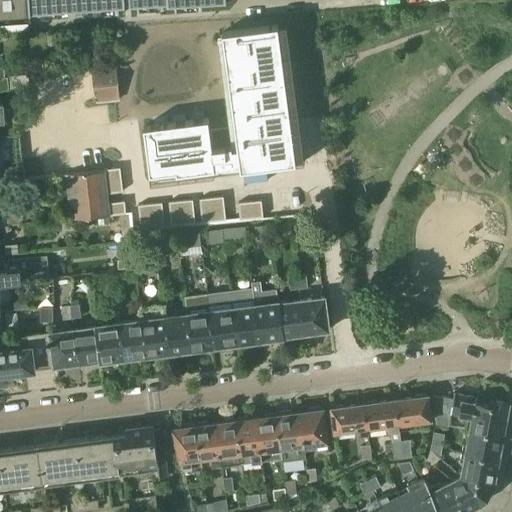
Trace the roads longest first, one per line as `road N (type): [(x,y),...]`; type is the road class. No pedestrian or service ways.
road 1 (residential): [(351,376),(320,179),(137,198),(128,110)]
road 2 (residential): [(0,418),(351,376)]
road 3 (residential): [(351,376),(511,366)]
